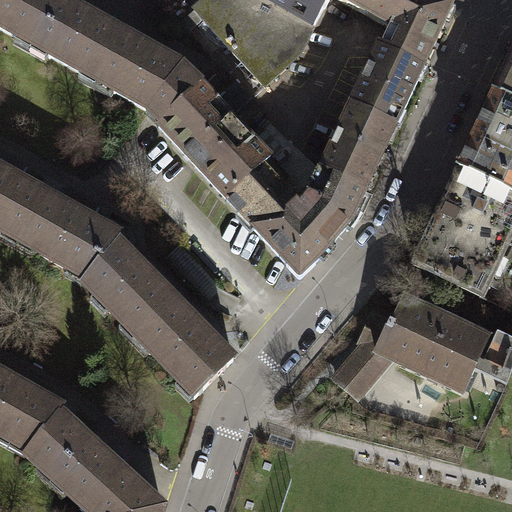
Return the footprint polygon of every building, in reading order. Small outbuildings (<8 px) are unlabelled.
[(42,22),(54,0),(0,0),(0,29),(20,41),(33,48),(47,24),(42,22)] [(88,17),(58,0),(54,0),(42,22),(47,24),(33,48),(79,74),(98,84),(111,61),(106,58),(119,34),(102,24),(104,22),(90,14),(88,17)] [(314,30),(259,0),(207,0),(195,12),(265,88),(299,58),(314,30)] [(259,0),(314,30),(330,0),(259,0)] [(337,0),(391,29),(392,30),(408,0),(337,0)] [(453,8),(438,0),(408,0),(392,30),(391,29),(386,38),(382,48),(425,68),(429,59),(433,50),(444,27),(453,8)] [(265,88),(195,12),(182,23),(224,69),(252,99),(252,100),(265,88)] [(202,89),(182,69),(164,59),(166,57),(151,49),(150,51),(119,34),(106,58),(111,61),(98,84),(144,110),(148,112),(147,113),(149,115),(152,113),(164,125),(202,89)] [(396,130),(425,68),(382,48),(380,47),(360,89),(351,109),(396,130)] [(511,58),(495,95),(511,102),(511,58)] [(202,89),(231,119),(252,99),(224,69),(202,89)] [(231,119),(202,89),(164,125),(159,129),(190,162),(213,186),(226,201),(270,161),(231,119)] [(474,140),(460,171),(511,195),(511,102),(495,95),(474,140)] [(386,151),(396,130),(351,109),(322,171),(367,192),(386,151)] [(367,192),(322,171),(310,196),(305,203),(296,193),(291,197),(280,186),(288,177),(272,159),(270,161),(226,201),(288,267),(287,268),(299,281),(300,281),(302,280),(317,266),(315,265),(325,255),(347,229),(351,225),(354,219),(367,192)] [(0,232),(21,245),(47,198),(17,181),(19,179),(12,175),(5,171),(4,174),(0,171),(0,232)] [(511,232),(511,195),(460,171),(441,210),(414,267),(481,298),(511,232)] [(47,198),(21,245),(86,281),(117,242),(120,238),(90,222),(91,219),(85,216),(77,211),(76,214),(47,198)] [(136,339),(175,301),(152,278),(153,276),(148,270),(142,265),(141,266),(117,242),(86,281),(83,284),(136,339)] [(182,245),(167,259),(208,303),(223,289),(182,245)] [(361,345),(331,381),(360,405),(389,370),(463,404),(492,343),(404,300),(393,324),(373,314),(359,344),(361,345)] [(175,301),(136,339),(195,399),(234,362),(209,336),(211,334),(206,330),(200,324),(198,325),(175,301)] [(0,436),(29,453),(60,414),(63,410),(26,390),(27,387),(21,384),(14,380),(13,382),(0,375),(0,436)] [(106,490),(122,472),(97,449),(99,447),(93,441),(87,436),(85,438),(60,414),(29,453),(27,457),(81,507),(101,485),(106,490)] [(81,507),(87,511),(161,511),(163,509),(141,489),(122,472),(106,490),(101,485),(81,507)]
